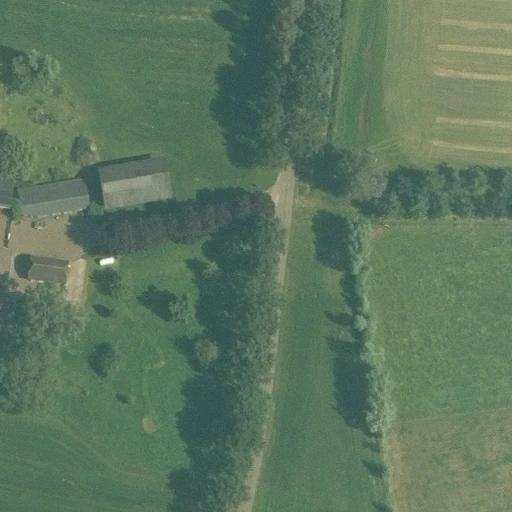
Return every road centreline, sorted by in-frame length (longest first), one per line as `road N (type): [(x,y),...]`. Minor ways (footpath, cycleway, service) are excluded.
road 1 (unclassified): [(244,511),(263,437),(311,0)]
road 2 (track): [(511,203),(289,199)]
